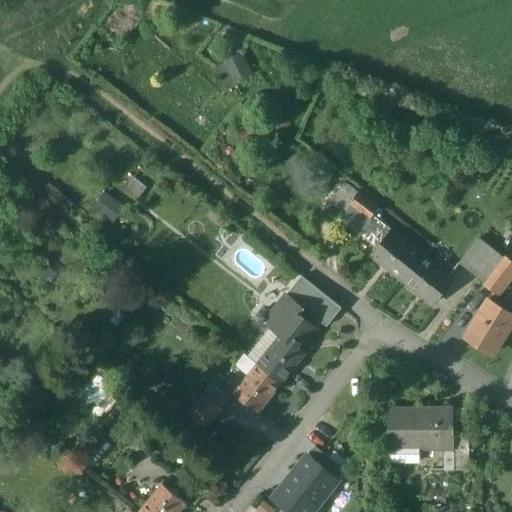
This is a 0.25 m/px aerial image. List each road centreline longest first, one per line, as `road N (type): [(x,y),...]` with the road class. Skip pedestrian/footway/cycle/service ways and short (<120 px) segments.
road 1 (track): [(280,246),(97,95),(29,58)]
road 2 (residential): [(229,511),(345,366),(387,340)]
road 3 (residential): [(280,246),(387,340)]
road 4 (residential): [(387,340),(511,401)]
